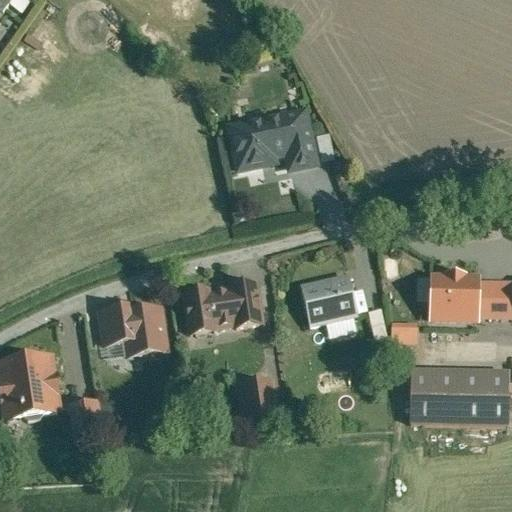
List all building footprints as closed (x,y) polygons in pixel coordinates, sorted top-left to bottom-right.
[(14,0),(0,0),(0,12),(4,15),(14,0)] [(304,117),(281,121),(285,138),(283,138),(287,157),(291,173),(315,167),(304,117)] [(281,121),(231,132),(239,173),(263,168),(262,162),(287,157),(283,138),(285,138),(281,121)] [(480,280),(431,279),(429,328),(478,329),(479,322),(480,283),(480,280)] [(345,283),(301,293),(310,330),(354,320),(345,283)] [(511,284),(480,283),(479,322),(511,322),(511,284)] [(231,295),(210,298),(210,295),(185,298),(191,338),(216,334),(215,331),(236,328),(237,331),(261,328),(255,288),(231,292),(231,295)] [(160,313),(134,317),(133,312),(101,317),(106,349),(127,346),(128,351),(138,350),(139,359),(166,354),(160,313)] [(31,363),(19,365),(16,363),(11,364),(8,367),(0,368),(0,371),(8,423),(24,420),(28,423),(39,422),(43,417),(58,415),(58,413),(56,397),(59,396),(56,378),(53,379),(50,360),(41,362),(38,360),(33,360),(31,363)] [(508,376),(411,374),(410,431),(506,433),(508,376)] [(273,386),(239,391),(245,427),(278,422),(273,386)] [(97,405),(70,410),(70,411),(58,413),(70,412),(75,445),(103,441),(97,405)]
